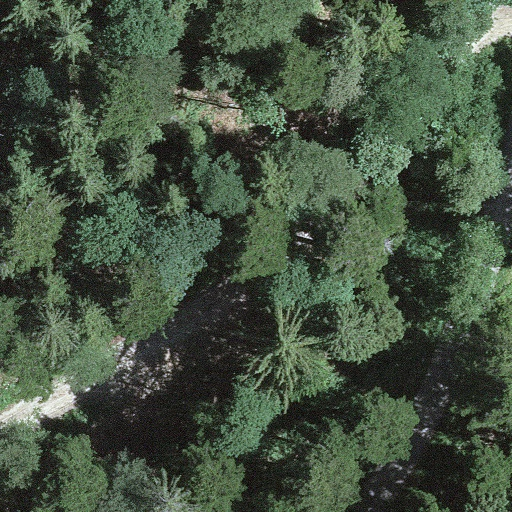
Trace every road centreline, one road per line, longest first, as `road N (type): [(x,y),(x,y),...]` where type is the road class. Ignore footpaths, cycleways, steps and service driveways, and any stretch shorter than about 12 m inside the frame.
road 1 (track): [(511,43),(446,53),(226,265),(0,413)]
road 2 (unclassified): [(511,158),(415,447),(365,511)]
